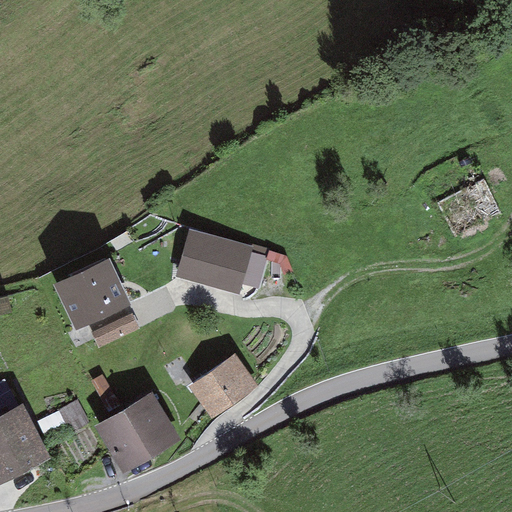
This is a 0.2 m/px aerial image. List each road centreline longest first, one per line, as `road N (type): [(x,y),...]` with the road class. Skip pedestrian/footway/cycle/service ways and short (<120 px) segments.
road 1 (tertiary): [(511,345),(343,385),(135,491),(67,511)]
road 2 (track): [(301,318),(349,275),(478,254),(511,225)]
